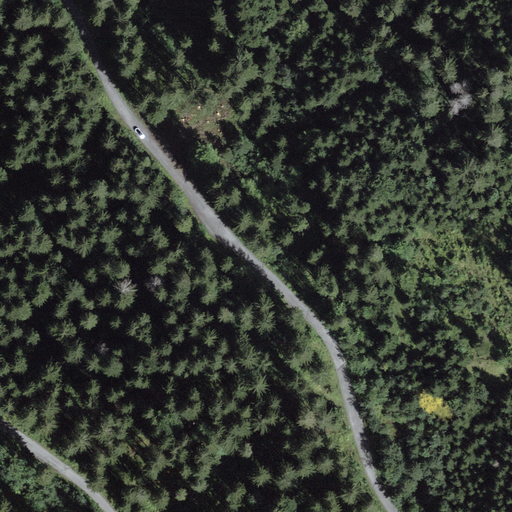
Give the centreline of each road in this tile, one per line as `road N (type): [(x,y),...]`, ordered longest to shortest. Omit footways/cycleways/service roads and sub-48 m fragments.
road 1 (unclassified): [(392,511),(376,491),(334,340),(196,212),(61,0)]
road 2 (unclassified): [(0,428),(22,437),(103,511)]
